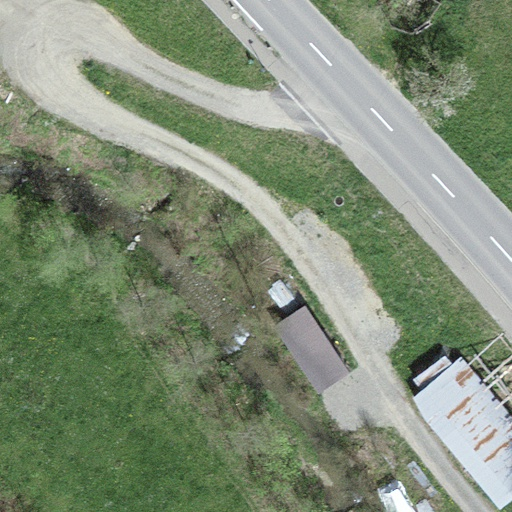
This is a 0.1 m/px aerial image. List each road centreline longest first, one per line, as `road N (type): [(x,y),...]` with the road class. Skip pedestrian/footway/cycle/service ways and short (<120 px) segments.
road 1 (track): [(44,22),(34,45),(46,78),(239,186),(288,237),(477,511)]
road 2 (tertiary): [(268,0),(511,262)]
road 3 (track): [(44,22),(82,20),(198,91),(260,106),(366,106)]
